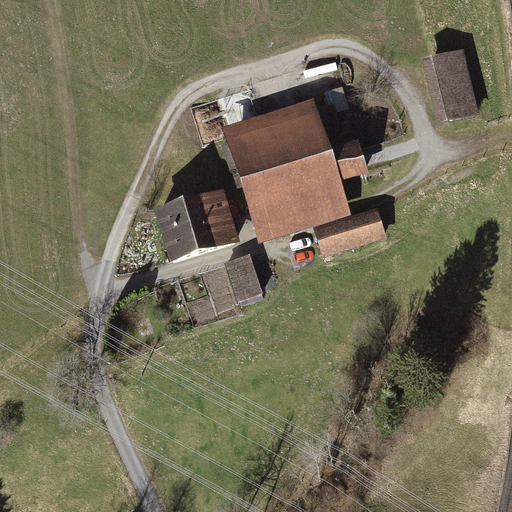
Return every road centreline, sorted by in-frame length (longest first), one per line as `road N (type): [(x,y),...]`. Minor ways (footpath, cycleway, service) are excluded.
road 1 (track): [(94,297),(323,218),(409,178),(419,150),(415,121),(396,88),(357,54),(327,47),(197,87),(171,112)]
road 2 (track): [(94,297),(72,230),(63,52),(52,0)]
road 3 (residential): [(147,511),(92,369),(94,297)]
road 4 (track): [(171,112),(94,297)]
